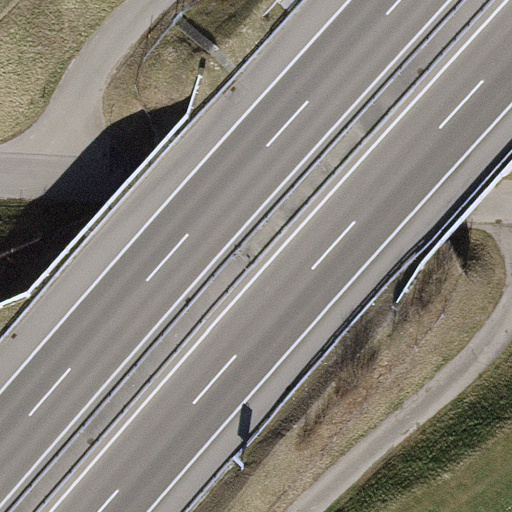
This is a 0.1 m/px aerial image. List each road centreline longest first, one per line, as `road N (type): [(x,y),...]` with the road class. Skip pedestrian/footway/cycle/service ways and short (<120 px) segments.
road 1 (motorway): [(104,511),(511,55)]
road 2 (motorway): [(403,0),(0,453)]
road 3 (residential): [(511,203),(0,177)]
road 4 (track): [(319,511),(511,320)]
road 5 (track): [(36,178),(128,26),(159,0)]
